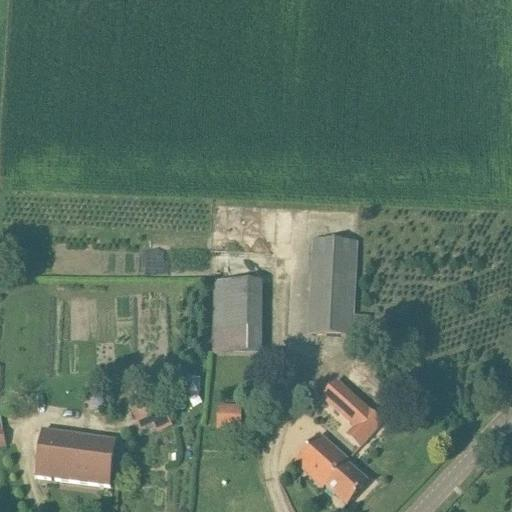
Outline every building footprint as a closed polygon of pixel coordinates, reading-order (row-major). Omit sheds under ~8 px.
[(315,242),(309,336),(368,338),(370,319),(354,318),(358,245),(315,242)] [(210,355),(263,355),(264,285),(213,283),(210,355)] [(386,425),(340,383),(324,400),(357,430),(349,438),(363,451),(386,425)] [(130,406),(141,431),(169,420),(157,393),(130,406)] [(219,406),(218,430),(242,432),(243,407),(219,406)] [(117,443),(43,434),(36,479),(111,490),(117,443)] [(325,488),(347,508),(368,483),(347,463),(348,461),(321,438),(296,465),(323,490),(325,488)]
